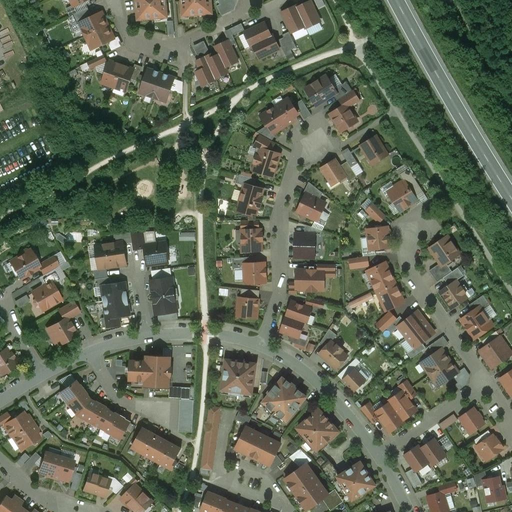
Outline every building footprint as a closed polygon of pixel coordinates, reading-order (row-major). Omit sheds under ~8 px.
[(135,0),(136,11),(137,11),(137,18),(143,17),(143,19),(160,18),(160,16),(166,15),(166,9),(165,0),(135,0)] [(180,0),(181,8),(182,8),(182,14),(188,14),(188,16),(205,14),(205,12),(211,12),(211,5),(210,0),(180,0)] [(219,0),(218,1),(220,7),(217,8),(221,17),(234,11),(238,0),(219,0)] [(309,2),(297,8),(296,8),(305,27),(306,29),(320,23),(309,2)] [(292,33),(305,27),(296,8),(297,8),(296,6),(289,9),(281,12),(292,33)] [(92,17),(88,8),(73,15),(77,25),(79,24),(79,23),(92,17)] [(79,24),(85,36),(107,25),(106,22),(105,22),(100,13),(92,17),(79,23),(79,24)] [(250,47),(252,46),(270,37),(267,31),(268,31),(264,23),(243,33),(250,47)] [(227,40),(230,46),(236,43),(232,35),(244,30),(241,24),(229,29),(229,30),(224,33),(227,40)] [(95,48),(107,42),(113,39),(109,30),(110,30),(107,25),(85,36),(89,43),(93,44),(95,48)] [(289,32),(281,35),(283,38),(284,38),(290,51),(291,50),(296,48),(289,32)] [(272,36),(270,37),(252,46),(259,59),(279,49),(275,42),(272,36)] [(117,38),(113,39),(107,42),(112,51),(121,46),(117,38)] [(284,38),(283,38),(278,40),(286,57),(292,53),(291,50),(290,51),(284,38)] [(230,46),(227,40),(225,41),(224,40),(217,44),(217,45),(214,46),(218,54),(225,69),(238,63),(230,46)] [(204,43),(193,48),(197,55),(207,51),(208,50),(204,43)] [(99,72),(105,74),(109,63),(106,61),(103,55),(101,51),(95,53),(97,58),(87,63),(91,69),(96,66),(99,72)] [(207,51),(198,55),(200,59),(209,54),(207,51)] [(225,69),(218,54),(215,55),(212,57),(211,54),(209,54),(200,59),(195,61),(199,68),(197,68),(195,69),(195,82),(199,80),(202,87),(216,81),(215,79),(218,78),(225,75),(224,75),(227,73),(225,69)] [(102,83),(114,87),(122,65),(110,61),(109,63),(105,74),(102,83)] [(135,64),(133,69),(134,69),(130,79),(137,81),(142,67),(135,64)] [(126,91),(130,79),(134,69),(133,69),(122,65),(114,87),(126,91)] [(139,93),(153,98),(161,74),(147,69),(139,93)] [(174,78),(161,74),(153,98),(166,102),(174,78)] [(316,82),(305,89),(316,107),(324,102),(323,100),(332,95),(336,92),(334,89),(330,83),(330,81),(329,79),(327,78),(326,75),(325,76),(325,77),(316,83),(316,82)] [(352,91),(346,82),(334,89),(336,92),(332,95),(336,101),(338,100),(352,91)] [(346,104),(348,109),(360,101),(353,90),(352,91),(338,100),(342,107),(346,104)] [(288,99),(274,107),(286,126),(290,124),(288,120),(298,115),(288,99)] [(301,100),(298,102),(297,106),(300,111),(299,112),(304,120),(312,116),(301,100)] [(346,104),(342,107),(330,114),(341,132),(346,128),(349,130),(352,128),(353,124),(357,122),(348,109),(346,104)] [(267,126),(272,133),(275,133),(286,126),(274,107),(269,110),(268,116),(264,118),(263,122),(265,125),(266,126),(267,126)] [(260,135),(272,141),(274,136),(272,133),(267,126),(266,126),(257,132),(260,135)] [(272,141),(260,135),(253,147),(260,149),(271,152),(275,143),(272,141)] [(387,155),(376,137),(360,146),(372,165),(387,155)] [(347,148),(340,152),(347,162),(350,168),(357,163),(347,148)] [(271,152),(260,149),(257,156),(256,156),(254,163),(255,164),(253,171),(272,177),(279,155),(271,152)] [(339,166),(335,160),(320,169),(329,183),(336,178),(338,181),(346,177),(339,166)] [(349,182),(356,177),(350,168),(347,162),(339,166),(346,177),(349,182)] [(404,180),(414,197),(422,192),(408,169),(399,175),(403,181),(404,180)] [(256,179),(237,174),(234,183),(236,184),(237,183),(241,184),(241,185),(244,186),(245,184),(254,187),(256,179)] [(404,180),(403,181),(393,187),(395,191),(389,195),(399,212),(417,201),(414,197),(404,180)] [(323,194),(308,182),(303,193),(305,195),(305,194),(319,200),(323,194)] [(245,184),(244,186),(242,193),(241,192),(238,201),(240,201),(237,211),(248,214),(249,212),(256,214),(258,207),(259,207),(262,199),(260,198),(262,191),(258,190),(258,188),(254,187),(245,184)] [(305,194),(305,195),(297,212),(317,222),(326,203),(319,200),(305,194)] [(385,216),(372,203),(365,210),(378,223),(385,216)] [(241,230),(259,230),(259,221),(240,221),(241,230)] [(322,230),(305,225),(304,234),(314,234),(314,235),(320,236),(322,230)] [(386,227),(367,230),(370,250),(389,247),(386,227)] [(259,230),(241,230),(241,238),(238,238),(236,241),(236,244),(238,246),(241,246),(242,252),(261,251),(261,241),(262,241),(262,234),(260,234),(260,230),(259,230)] [(181,241),(196,240),(195,231),(180,232),(181,241)] [(144,245),(145,245),(143,232),(131,233),(133,250),(145,248),(144,245)] [(304,234),(294,234),(294,259),(314,259),(314,251),(316,249),(316,244),(314,243),(314,235),(314,234),(304,234)] [(442,267),(454,258),(459,254),(447,236),(429,249),(439,264),(442,267)] [(97,258),(124,254),(122,242),(95,246),(97,258)] [(144,245),(145,248),(147,266),(167,263),(167,261),(169,259),(168,253),(166,251),(164,243),(145,245),(144,245)] [(37,265),(38,264),(37,263),(38,261),(37,258),(33,257),(30,250),(28,251),(25,250),(23,251),(22,255),(9,262),(18,276),(21,275),(22,272),(24,273),(26,276),(31,273),(31,272),(39,268),(37,265)] [(124,254),(97,258),(98,270),(126,265),(124,254)] [(37,265),(39,268),(43,275),(54,269),(59,266),(56,261),(53,256),(38,264),(37,265)] [(56,261),(59,266),(65,262),(62,257),(56,261)] [(367,257),(349,259),(350,269),(368,266),(367,257)] [(244,264),(250,263),(250,258),(232,259),(233,269),(239,269),(241,266),(244,266),(244,264)] [(443,278),(458,268),(457,267),(458,266),(456,264),(457,263),(454,258),(442,267),(439,264),(429,271),(437,282),(443,278)] [(244,264),(244,266),(244,281),(247,284),(265,283),(264,263),(250,263),(244,264)] [(367,272),(376,291),(394,283),(385,263),(367,272)] [(458,268),(443,278),(448,285),(455,280),(456,281),(463,276),(458,268)] [(51,282),(52,285),(60,281),(54,269),(43,275),(38,278),(41,284),(40,285),(43,286),(51,282)] [(169,269),(152,272),(153,280),(171,278),(169,269)] [(295,277),(295,284),(295,290),(307,291),(306,292),(316,292),(316,290),(323,291),(324,272),(324,271),(318,271),(316,271),(316,270),(311,270),(307,270),(296,270),(295,277)] [(101,286),(111,285),(110,278),(95,280),(96,288),(101,287),(101,286)] [(150,281),(153,298),(174,295),(173,289),(175,287),(174,281),(172,280),(172,278),(171,278),(153,280),(150,281)] [(455,280),(448,285),(439,292),(451,310),(468,299),(456,281),(455,280)] [(43,286),(40,285),(39,289),(31,293),(35,299),(33,300),(33,303),(35,307),(38,308),(39,307),(41,311),(60,300),(52,285),(51,282),(43,286)] [(101,287),(103,302),(127,299),(125,283),(111,285),(101,286),(101,287)] [(404,302),(394,283),(376,291),(385,311),(404,302)] [(259,291),(241,290),(240,298),(258,300),(259,291)] [(373,298),(370,293),(349,304),(351,308),(373,298)] [(175,301),(174,295),(153,298),(156,315),(177,312),(177,310),(178,308),(177,302),(175,301)] [(479,307),(481,311),(490,305),(483,296),(468,306),(472,312),(479,307)] [(240,298),(238,298),(238,310),(239,311),(241,313),(240,317),(256,319),(258,306),(260,304),(258,302),(258,300),(240,298)] [(129,315),(127,299),(103,302),(106,318),(106,319),(119,317),(129,315)] [(324,303),(307,299),(305,305),(323,309),(324,303)] [(72,301),(57,310),(63,320),(66,318),(68,320),(78,313),(72,301)] [(286,317),(304,323),(306,324),(312,309),(291,301),(286,317)] [(479,307),(472,312),(461,320),(466,327),(465,327),(466,327),(467,327),(469,331),(469,332),(474,339),(492,327),(491,325),(491,322),(488,319),(486,318),(481,311),(479,307)] [(383,332),(386,329),(396,319),(389,312),(376,325),(383,332)] [(417,312),(404,322),(397,328),(406,338),(425,323),(417,312)] [(120,325),(119,317),(106,319),(106,318),(101,319),(102,328),(120,325)] [(304,323),(286,317),(280,332),(298,338),(304,323)] [(399,317),(396,319),(386,329),(391,334),(397,328),(404,322),(399,317)] [(63,320),(46,329),(56,346),(76,335),(72,327),(68,320),(66,318),(63,320)] [(434,334),(425,323),(406,338),(414,348),(415,349),(421,344),(434,334)] [(329,329),(319,344),(325,348),(330,341),(331,342),(337,336),(329,329)] [(496,339),(499,337),(500,337),(496,331),(481,342),(484,347),(496,338),(496,339)] [(448,344),(443,337),(428,347),(431,350),(434,351),(438,348),(439,350),(441,350),(448,344)] [(496,338),(484,347),(479,350),(491,366),(503,357),(503,358),(507,358),(509,356),(510,353),(499,337),(496,339),(496,338)] [(331,342),(330,341),(325,348),(319,354),(336,369),(347,356),(341,351),(342,350),(337,345),(336,346),(331,342)] [(308,343),(306,350),(313,352),(314,344),(308,343)] [(424,348),(421,344),(415,349),(414,348),(407,353),(411,358),(424,348)] [(0,351),(0,374),(1,375),(6,372),(7,373),(14,369),(13,367),(17,365),(13,358),(14,358),(11,353),(9,354),(6,348),(3,350),(0,351)] [(430,375),(450,361),(447,357),(446,358),(441,350),(439,350),(424,361),(427,365),(425,369),(430,375)] [(143,388),(169,389),(170,389),(170,387),(171,362),(170,362),(164,357),(164,356),(145,355),(145,361),(133,360),(133,361),(130,364),(128,364),(128,381),(143,382),(143,388)] [(345,376),(354,368),(360,363),(356,358),(341,372),(345,376)] [(237,362),(225,360),(221,390),(229,391),(229,394),(243,396),(243,393),(251,394),(255,364),(243,363),(244,361),(237,360),(237,362)] [(450,361),(430,375),(433,381),(438,380),(440,385),(453,376),(457,373),(451,365),(452,364),(450,361)] [(354,368),(345,376),(341,380),(353,393),(366,381),(354,368)] [(470,376),(464,368),(457,373),(453,376),(458,383),(455,385),(458,389),(455,391),(456,392),(465,385),(470,376)] [(511,397),(511,396),(511,369),(501,378),(505,384),(503,385),(511,397)] [(286,422),(297,408),(304,399),(306,397),(294,388),(295,387),(290,383),(290,384),(282,378),(277,384),(275,383),(267,394),(268,395),(262,402),(286,422)] [(60,398),(64,403),(82,389),(79,385),(77,386),(73,381),(58,393),(62,397),(60,398)] [(407,381),(401,385),(399,386),(402,391),(409,400),(417,394),(407,381)] [(191,388),(170,387),(170,389),(169,389),(168,398),(190,399),(191,388)] [(69,407),(76,415),(88,400),(84,395),(86,394),(82,389),(64,403),(68,408),(69,407)] [(402,391),(388,401),(389,402),(402,421),(416,411),(409,400),(402,391)] [(191,399),(179,399),(178,430),(190,430),(191,399)] [(309,403),(304,399),(297,408),(302,411),(309,403)] [(83,421),(89,424),(100,404),(94,401),(94,403),(88,400),(76,415),(84,419),(83,421)] [(402,421),(389,402),(376,412),(375,413),(379,418),(389,432),(403,422),(402,421)] [(375,413),(376,412),(370,403),(361,409),(373,423),(379,418),(375,413)] [(95,425),(100,428),(109,411),(104,408),(105,407),(100,404),(89,424),(94,427),(95,425)] [(221,407),(208,405),(199,475),(209,477),(210,470),(212,470),(221,407)] [(473,408),(459,418),(470,433),(484,424),(480,419),(481,418),(478,413),(477,414),(473,408)] [(303,424),(298,429),(316,450),(322,444),(323,445),(338,432),(318,409),(303,423),(303,424)] [(104,432),(110,435),(120,416),(115,413),(114,414),(109,411),(100,428),(105,431),(104,432)] [(3,425),(11,420),(6,412),(0,415),(0,427),(3,426),(3,425)] [(11,438),(12,437),(33,424),(30,420),(28,421),(26,418),(23,412),(11,420),(3,425),(3,426),(11,438)] [(250,419),(239,414),(236,419),(247,425),(250,419)] [(456,419),(453,415),(439,425),(442,429),(456,419)] [(125,418),(120,416),(110,435),(115,438),(116,437),(121,440),(130,423),(124,420),(125,418)] [(35,428),(33,424),(12,437),(20,449),(39,437),(35,432),(34,429),(35,428)] [(269,466),(275,454),(280,444),(279,444),(275,442),(276,442),(268,438),(268,439),(265,438),(265,437),(258,434),(258,433),(251,429),(250,430),(246,428),(247,427),(246,427),(235,449),(236,449),(242,451),(247,454),(246,455),(252,458),(258,460),(259,460),(264,462),(269,465),(269,466)] [(143,455),(154,434),(148,430),(147,432),(141,429),(132,446),(138,449),(137,451),(143,455)] [(488,430),(473,441),(477,446),(492,436),(488,430)] [(51,435),(47,431),(42,435),(47,440),(51,435)] [(154,434),(143,455),(149,458),(151,456),(156,459),(165,443),(160,439),(161,438),(154,434)] [(486,460),(503,449),(498,441),(497,442),(492,435),(492,436),(477,446),(475,447),(480,453),(481,453),(486,460)] [(443,450),(452,446),(447,436),(438,439),(443,450)] [(445,456),(433,439),(420,448),(431,463),(433,466),(445,456)] [(165,443),(156,459),(161,462),(160,464),(172,471),(177,461),(175,460),(181,449),(172,444),(171,445),(165,443)] [(420,448),(418,445),(403,456),(412,469),(416,473),(431,463),(420,448)] [(73,458),(74,453),(60,449),(59,455),(73,458)] [(301,467),(306,464),(311,460),(299,449),(290,457),(301,467)] [(20,465),(29,457),(24,452),(15,461),(20,465)] [(40,457),(34,452),(23,464),(28,469),(40,457)] [(39,473),(52,477),(58,457),(45,453),(39,473)] [(282,463),(275,454),(269,466),(273,470),(282,463)] [(73,461),(58,457),(52,477),(66,481),(73,461)] [(347,471),(337,478),(351,500),(361,494),(362,495),(376,487),(361,461),(346,470),(347,471)] [(295,495),(317,480),(306,464),(301,467),(284,479),(295,495)] [(421,484),(416,473),(412,469),(405,473),(414,488),(421,484)] [(111,481),(88,474),(83,490),(106,497),(111,481)] [(492,477),(483,478),(486,502),(508,499),(505,475),(497,476),(492,477)] [(128,492),(135,485),(138,482),(134,478),(124,488),(128,492)] [(80,481),(73,479),(70,489),(76,491),(80,481)] [(322,499),(328,495),(317,480),(295,495),(306,511),(322,499)] [(442,492),(443,495),(457,491),(454,482),(438,486),(440,492),(442,492)] [(135,511),(141,511),(144,510),(145,511),(148,511),(154,506),(151,503),(152,502),(135,485),(128,492),(121,499),(130,508),(132,508),(135,511)] [(328,495),(322,499),(330,511),(343,502),(335,490),(328,495)] [(200,511),(201,511),(210,511),(217,496),(208,492),(200,511)] [(442,492),(440,492),(427,496),(432,511),(445,511),(448,511),(446,505),(447,503),(446,500),(444,499),(443,495),(442,492)] [(0,511),(7,511),(18,498),(13,495),(10,499),(5,495),(0,501),(0,511)] [(210,511),(220,511),(225,500),(225,499),(217,496),(210,511)] [(22,501),(18,498),(7,511),(22,511),(24,510),(19,506),(22,501)] [(230,511),(234,503),(225,500),(220,511),(230,511)] [(230,511),(240,511),(242,507),(234,503),(230,511)]
